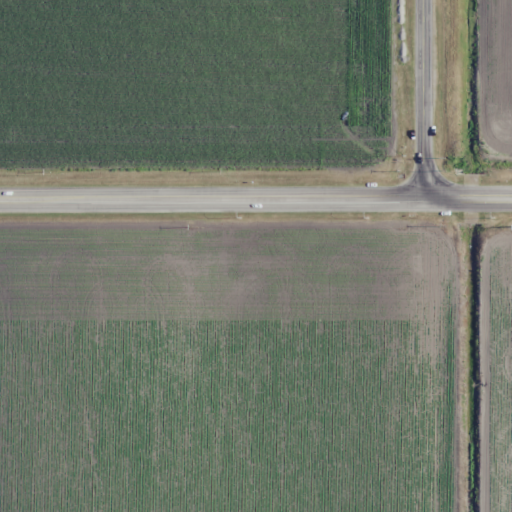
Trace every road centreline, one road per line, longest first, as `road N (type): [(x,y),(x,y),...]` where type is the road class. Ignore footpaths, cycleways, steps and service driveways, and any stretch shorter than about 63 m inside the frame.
road 1 (secondary): [(0,197),(511,200)]
road 2 (tertiary): [(423,0),(432,201)]
